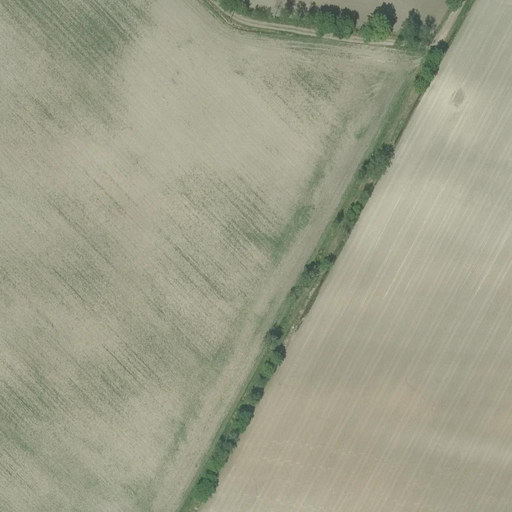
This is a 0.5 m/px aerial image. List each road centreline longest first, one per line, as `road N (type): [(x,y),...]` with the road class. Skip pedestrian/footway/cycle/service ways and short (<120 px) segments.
road 1 (track): [(434,49),(188,511)]
road 2 (track): [(212,0),(243,23),(434,49),(461,0)]
